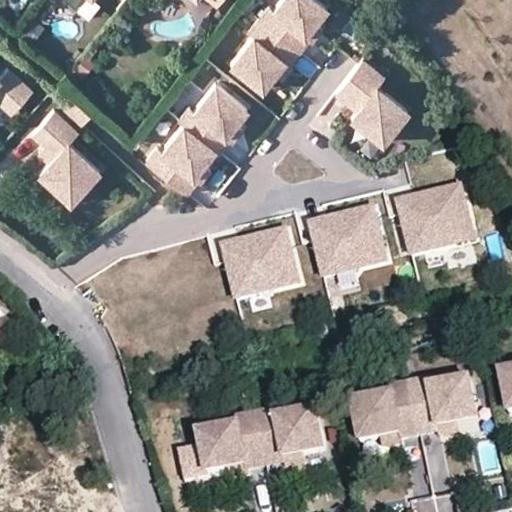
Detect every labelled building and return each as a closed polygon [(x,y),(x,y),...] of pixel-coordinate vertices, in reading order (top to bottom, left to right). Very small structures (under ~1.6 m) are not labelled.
[(254,18),(294,49),(304,37),(301,33),(310,20),(322,5),(315,0),(275,0),(269,8),(264,5),(254,18)] [(249,35),(228,63),(260,87),(271,72),(281,60),(284,62),(285,62),(294,49),(254,18),(244,31),(249,35)] [(310,20),(301,33),(305,36),(304,37),(311,42),(322,29),(310,20)] [(284,62),(281,60),(271,72),(282,81),(292,67),(285,62),(284,62)] [(364,61),(338,94),(360,111),(354,118),(386,143),(410,111),(379,87),(386,78),(364,61)] [(19,118),(39,96),(15,73),(6,83),(0,77),(0,100),(6,107),(19,118)] [(213,148),(216,150),(225,139),(226,138),(223,136),(232,123),(245,107),(213,82),(191,110),(187,107),(177,119),(181,123),(213,148)] [(98,122),(80,105),(71,114),(90,131),(98,122)] [(86,139),(61,116),(40,139),(52,151),(63,161),(57,168),(47,179),(78,208),(107,177),(77,148),(86,139)] [(156,147),(145,160),(185,192),(195,179),(196,178),(192,175),(202,162),(213,148),(181,123),(160,151),(156,147)] [(232,123),(223,136),(226,138),(225,139),(232,144),(243,131),(232,123)] [(46,158),(57,168),(63,161),(52,151),(46,158)] [(202,162),(192,175),(196,178),(195,179),(202,185),(213,171),(202,162)] [(464,192),(432,200),(433,202),(444,252),(476,245),(464,192)] [(401,209),(413,262),(445,254),(444,252),(433,202),(401,209)] [(375,211),(343,218),(344,220),(355,270),(387,263),(375,211)] [(344,220),(312,228),(324,280),(356,273),(355,270),(344,220)] [(284,233),(253,240),(253,242),(264,292),(296,285),(284,233)] [(253,242),(221,249),(233,301),(265,294),(264,292),(253,242)] [(429,387),(410,391),(419,442),(439,438),(438,434),(457,431),(478,427),(471,387),(430,394),(429,387)] [(419,442),(410,391),(391,394),(392,400),(353,407),(360,448),(380,444),(399,441),(401,445),(419,442)] [(276,419),(256,423),(266,475),(284,471),(286,471),(285,467),(304,463),(325,459),(317,419),(277,427),(276,419)] [(266,475),(256,423),(238,427),(239,433),(199,440),(207,481),(227,477),(246,473),(247,478),(248,478),(266,475)] [(439,438),(438,439),(439,444),(459,440),(457,431),(438,434),(439,438)] [(402,450),(401,445),(399,441),(380,444),(382,454),(402,450)] [(286,471),(284,471),(285,477),(306,473),(304,463),(285,467),(286,471)] [(249,483),(248,478),(247,478),(246,473),(227,477),(229,487),(249,483)]
